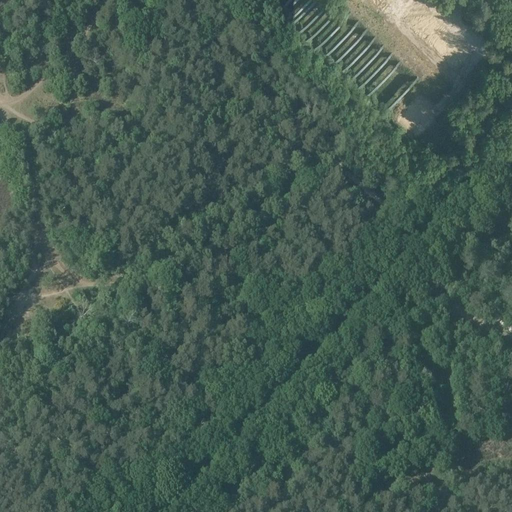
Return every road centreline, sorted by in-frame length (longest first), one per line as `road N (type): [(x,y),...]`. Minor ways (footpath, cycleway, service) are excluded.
road 1 (track): [(166,511),(446,210)]
road 2 (track): [(119,0),(37,87),(0,104)]
road 3 (track): [(0,112),(37,195),(43,247)]
road 4 (track): [(43,247),(73,279),(99,284),(169,264)]
road 5 (unknown): [(511,346),(455,309),(410,249)]
